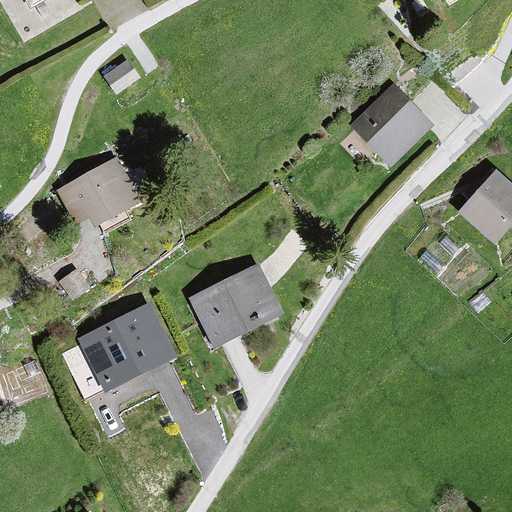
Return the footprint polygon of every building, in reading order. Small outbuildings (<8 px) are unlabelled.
[(19,0),(24,10),(42,0),(19,0)] [(114,75),(139,64),(134,51),(108,62),(114,75)] [(389,92),(351,125),(391,170),(430,137),(389,92)] [(112,159),(51,191),(73,225),(88,217),(92,227),(138,202),(112,159)] [(511,223),(511,185),(495,170),(454,214),(493,246),(511,223)] [(256,267),(187,300),(209,349),(283,316),(256,267)] [(147,308),(75,339),(104,392),(177,356),(147,308)]
